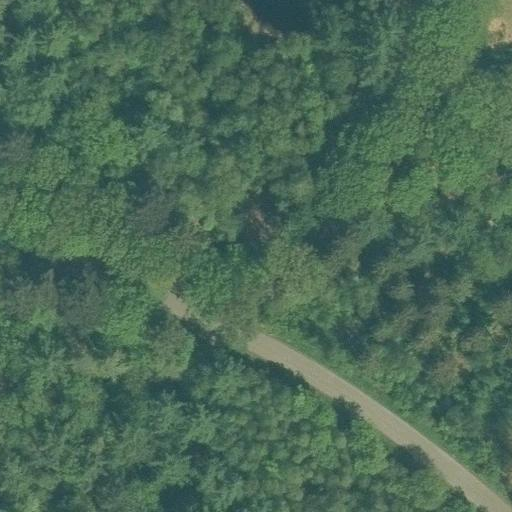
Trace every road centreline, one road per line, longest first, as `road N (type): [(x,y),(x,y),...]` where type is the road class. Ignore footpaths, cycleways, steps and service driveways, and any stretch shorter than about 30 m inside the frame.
road 1 (tertiary): [(499,511),(427,450),(285,358),(126,284),(0,241)]
road 2 (track): [(244,337),(262,297),(350,231),(511,168)]
